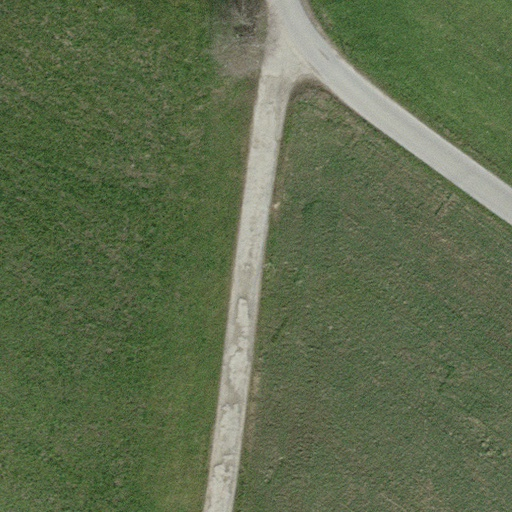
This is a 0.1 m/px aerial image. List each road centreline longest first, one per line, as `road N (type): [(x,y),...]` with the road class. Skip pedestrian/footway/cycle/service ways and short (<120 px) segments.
road 1 (track): [(265,1),(264,258),(236,511)]
road 2 (track): [(511,186),(265,0)]
